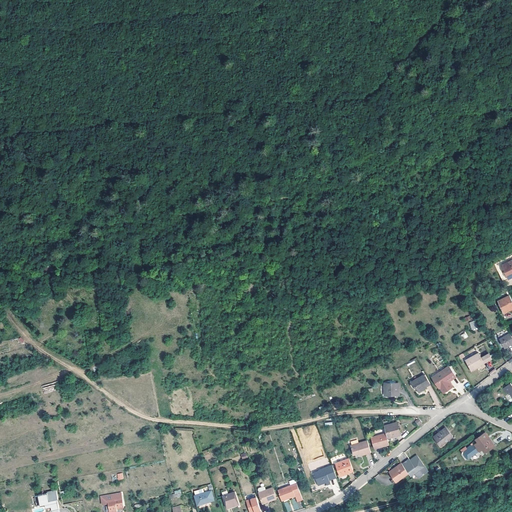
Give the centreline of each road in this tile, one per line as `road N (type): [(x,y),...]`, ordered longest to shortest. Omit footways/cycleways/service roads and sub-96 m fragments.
road 1 (track): [(21,332),(160,421),(262,428),(379,411)]
road 2 (residential): [(307,511),(343,495),(445,412)]
road 3 (track): [(511,470),(364,511)]
